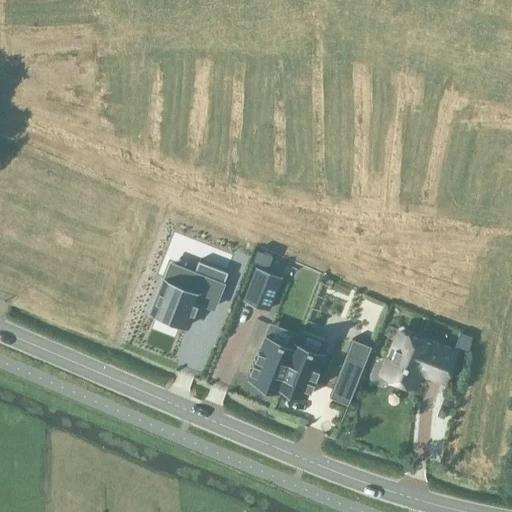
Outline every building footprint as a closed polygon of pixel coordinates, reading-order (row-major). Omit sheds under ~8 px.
[(257,250),(253,261),(268,267),(272,256),(257,250)] [(188,325),(198,300),(214,306),(228,270),(199,259),(194,271),(172,262),(166,277),(164,277),(151,310),(188,325)] [(256,269),(244,299),(270,309),(282,279),(256,269)] [(444,381),(455,354),(401,332),(384,374),(414,386),(420,371),(444,381)] [(278,389),(280,384),(278,383),(292,348),(282,344),(283,342),(278,340),(277,342),(265,338),(250,377),(278,389)] [(329,397),(348,405),(371,346),(353,339),(329,397)] [(307,395),(323,355),(311,351),(312,348),(307,347),(307,349),(294,344),(292,348),(278,383),(280,384),(307,395)]
